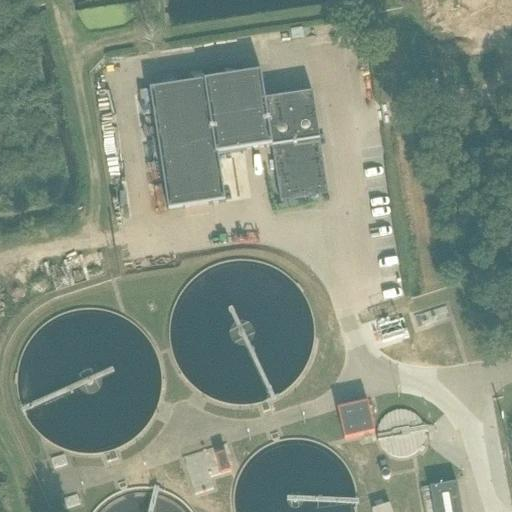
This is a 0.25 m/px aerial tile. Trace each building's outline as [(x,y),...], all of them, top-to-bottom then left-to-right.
[(260,75),(149,92),(168,213),(225,204),(218,156),(271,147),(280,204),(328,197),(312,95),(264,102),(260,75)] [(403,321),(377,328),(381,343),(407,335),(403,321)] [(337,412),(344,442),(374,435),(367,405),(337,412)] [(377,434),(377,436),(377,438),(377,441),(378,442),(378,445),(380,448),(381,449),(383,452),(384,453),(386,454),(388,456),(392,458),(395,459),(396,459),(401,460),(404,459),(406,459),(407,459),(410,458),(411,457),(414,456),(415,455),(418,453),(419,451),(421,449),(422,446),(423,444),(424,442),(424,440),(425,437),(425,435),(424,432),(424,431),(424,429),(423,427),(422,425),(421,423),(419,420),(418,419),(416,418),(414,416),(413,415),(411,414),(408,413),(406,412),(404,412),(401,412),(398,412),(397,412),(394,413),(392,413),(390,414),(388,415),(385,417),(384,419),(382,420),(381,422),(380,423),(379,426),(377,430),(377,431),(377,434)] [(182,461),(193,497),(212,491),(208,480),(231,473),(226,457),(229,456),(226,448),(182,461)] [(424,511),(460,511),(456,485),(421,491),(424,511)]
